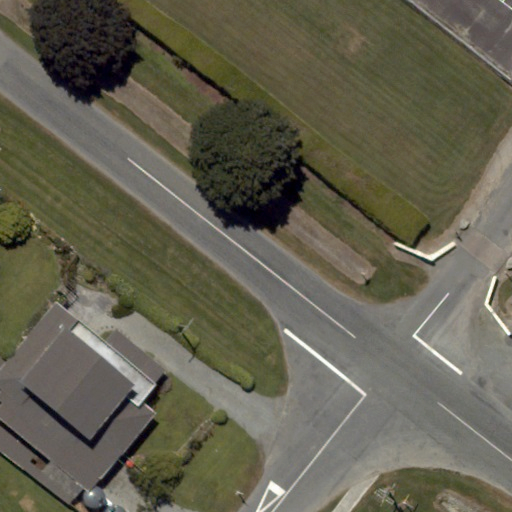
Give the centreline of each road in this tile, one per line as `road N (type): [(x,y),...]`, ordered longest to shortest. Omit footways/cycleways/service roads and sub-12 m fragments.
road 1 (residential): [(390,363),(0,56)]
road 2 (residential): [(272,511),(390,363)]
road 3 (residential): [(511,458),(390,363)]
